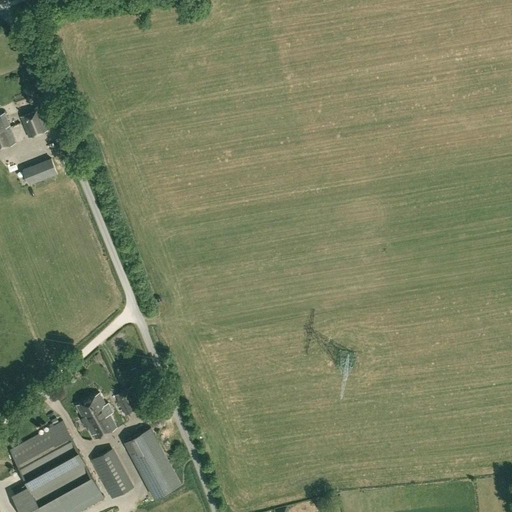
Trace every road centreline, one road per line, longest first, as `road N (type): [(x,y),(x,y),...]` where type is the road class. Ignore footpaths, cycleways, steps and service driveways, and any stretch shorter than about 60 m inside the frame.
road 1 (unclassified): [(217,511),(89,191),(1,0)]
road 2 (track): [(0,425),(135,309)]
